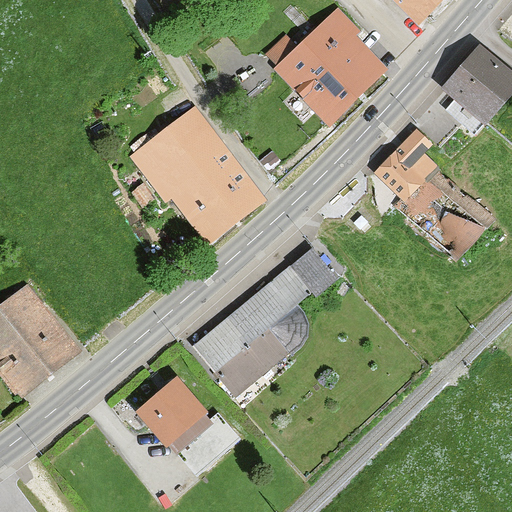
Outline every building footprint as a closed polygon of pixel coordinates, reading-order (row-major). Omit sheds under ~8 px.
[(388,0),(415,27),(442,0),(388,0)] [(326,127),(385,76),(332,14),(295,47),(284,34),(261,54),(326,127)] [(486,122),(511,89),(511,80),(472,49),(442,87),(486,122)] [(179,114),(128,159),(207,249),(258,205),(179,114)] [(410,130),(369,176),(402,205),(431,173),(420,162),(431,149),(410,130)] [(336,278),(308,247),(193,349),(244,405),(316,340),(294,316),(336,278)] [(0,370),(21,398),(77,355),(25,287),(0,305),(0,370)] [(201,413),(170,378),(133,410),(164,445),(201,413)] [(28,511),(10,486),(0,493),(0,511),(28,511)]
